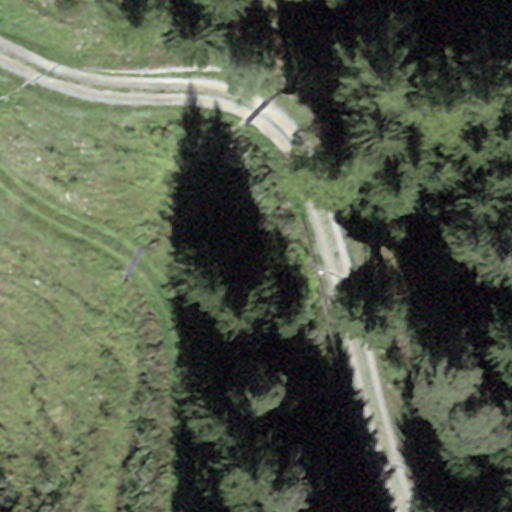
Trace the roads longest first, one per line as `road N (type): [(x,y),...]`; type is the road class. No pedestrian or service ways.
road 1 (unclassified): [(0,49),(85,86),(217,91),(283,121),(313,165),(417,511)]
road 2 (track): [(0,191),(70,233),(123,285),(159,395),(180,511)]
